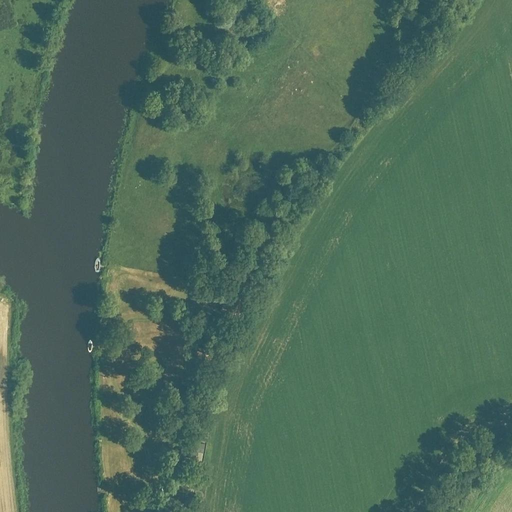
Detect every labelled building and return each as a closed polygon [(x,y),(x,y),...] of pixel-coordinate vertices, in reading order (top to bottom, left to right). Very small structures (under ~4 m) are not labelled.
[(249,275),(260,281),(262,277),(251,272),(249,275)] [(248,312),(252,304),(241,298),(245,291),(237,286),(228,299),(235,303),(229,314),(240,320),(245,311),(248,312)] [(218,377),(221,367),(214,364),(213,369),(209,368),(207,373),(218,377)] [(186,433),(185,441),(193,442),(194,435),(186,433)] [(201,451),(202,444),(191,443),(190,449),(182,448),(181,456),(195,458),(196,451),(201,451)] [(189,501),(190,496),(187,495),(189,487),(175,484),(174,493),(180,494),(179,500),(189,501)]
